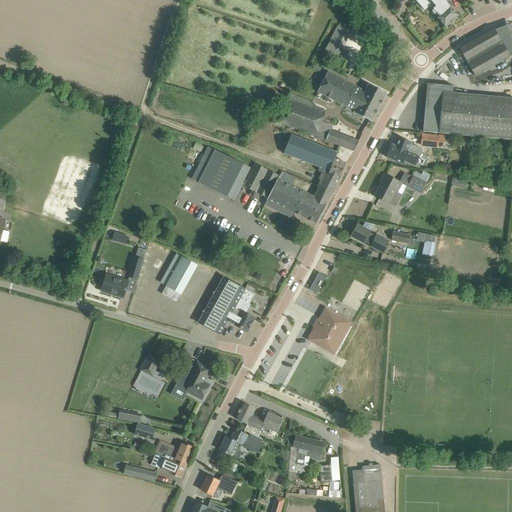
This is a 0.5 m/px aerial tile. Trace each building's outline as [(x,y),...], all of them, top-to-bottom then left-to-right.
[(415,0),(424,11),(428,7),(430,9),(446,27),(459,16),(451,7),(454,5),(449,0),(415,0)] [(459,48),(475,76),(510,56),(494,29),(459,48)] [(329,43),(325,50),(338,57),(341,50),(329,43)] [(354,112),(372,122),(387,94),(368,84),(365,91),(328,72),(318,92),(354,111),(354,112)] [(427,83),(423,131),(511,139),(511,98),(501,98),(503,81),(454,86),(427,83)] [(291,94),(280,123),(316,137),(322,121),(325,113),(313,109),(315,103),(291,94)] [(334,128),(329,142),(354,151),(359,141),(334,128)] [(291,134),(283,153),(319,169),(318,171),(322,172),(318,179),(323,181),(320,187),(332,193),(346,163),(333,158),(335,153),(291,134)] [(422,134),(421,146),(437,148),(437,146),(443,147),(444,139),(438,138),(439,136),(422,134)] [(392,145),(387,157),(402,163),(404,160),(415,165),(418,156),(421,149),(411,144),(411,143),(399,138),(396,146),(392,145)] [(196,143),(193,148),(200,152),(203,146),(196,143)] [(250,168),(215,150),(199,183),(234,201),(241,186),(266,197),(267,200),(264,205),(293,219),(295,213),(317,224),(332,193),(320,187),(314,197),(292,186),(296,178),(282,171),(280,176),(255,164),(246,181),(244,180),(250,168)] [(413,178),(408,187),(420,194),(431,175),(423,171),(421,175),(416,172),(413,178)] [(404,173),(399,182),(400,182),(400,183),(408,187),(413,178),(404,173)] [(382,182),(375,196),(389,204),(389,203),(395,191),(400,183),(400,182),(399,182),(384,174),(380,182),(382,182)] [(357,225),(351,236),(364,243),(365,242),(371,246),(370,247),(383,254),(390,242),(377,235),(376,236),(369,233),(370,231),(357,225)] [(394,232),(392,240),(407,244),(409,235),(394,232)] [(57,245),(71,250),(74,239),(61,234),(57,245)] [(177,294),(193,263),(173,253),(157,284),(177,294)] [(143,260),(134,257),(129,276),(137,279),(143,260)] [(243,274),(249,278),(252,273),(246,269),(243,274)] [(309,290),(316,294),(326,276),(319,272),(309,290)] [(107,275),(101,291),(123,298),(128,281),(107,275)] [(488,284),(499,286),(501,278),(489,276),(488,284)] [(247,305),(238,301),(245,289),(224,278),(199,323),(220,334),(227,321),(246,331),(254,318),(244,312),(247,305)] [(314,328),(308,340),(335,355),(353,323),(325,308),(319,320),(317,319),(312,327),(314,328)] [(141,371),(154,378),(162,361),(149,355),(141,371)] [(188,379),(192,381),(186,392),(202,400),(209,385),(205,382),(208,376),(208,375),(211,369),(197,362),(188,379)] [(252,415),(255,409),(242,403),(235,418),(248,424),(245,431),(258,437),(262,428),(265,429),(266,427),(276,433),(284,418),(269,411),(264,421),(252,415)] [(105,418),(118,421),(141,425),(143,415),(120,410),(120,412),(107,410),(105,418)] [(342,428),(349,430),(353,421),(347,418),(342,428)] [(138,425),(134,436),(152,442),(156,430),(138,425)] [(220,450),(238,459),(241,452),(238,450),(241,444),(243,445),(243,446),(257,453),(261,444),(247,437),(248,435),(241,431),(239,434),(234,432),(231,439),(226,436),(220,450)] [(291,447),(288,481),(293,482),(294,473),(306,475),(306,466),(297,465),(298,452),(320,458),(321,453),(324,443),(296,436),(294,447),(291,447)] [(281,445),(288,448),(291,442),(284,439),(281,445)] [(154,455),(165,457),(166,455),(174,458),(173,460),(180,463),(179,464),(186,467),(194,447),(182,442),(178,451),(169,447),(159,443),(154,455)] [(151,465),(181,478),(186,467),(179,464),(180,463),(173,460),(174,458),(166,455),(165,457),(155,455),(151,465)] [(332,458),(335,482),(341,481),(338,458),(332,458)] [(362,469),(352,470),(353,483),(357,483),(359,511),(384,511),(381,471),(380,464),(372,465),(372,463),(369,463),(369,465),(362,466),(362,469)] [(320,467),(321,483),(332,482),(331,467),(320,467)] [(132,476),(155,482),(157,473),(134,468),(132,476)] [(225,469),(223,476),(224,476),(233,480),(236,473),(225,469)] [(208,475),(201,490),(213,496),(216,489),(216,488),(222,490),(231,495),(237,482),(221,476),(219,481),(208,475)] [(275,497),(273,504),(282,507),(284,499),(275,497)] [(195,502),(191,511),(224,511),(226,509),(210,502),(208,508),(195,502)]
